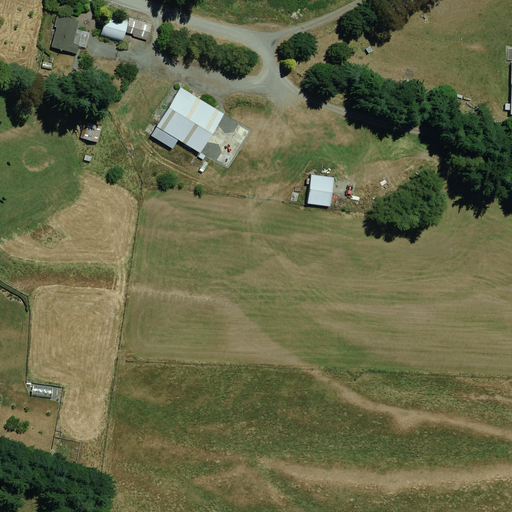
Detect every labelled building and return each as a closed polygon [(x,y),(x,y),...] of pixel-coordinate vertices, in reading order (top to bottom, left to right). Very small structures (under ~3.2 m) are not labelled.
[(129,19),(107,13),(101,35),(122,42),(129,19)] [(57,27),(51,47),(77,54),(80,45),(73,43),(80,20),(58,14),(55,26),(57,27)] [(130,19),(126,33),(133,34),(134,36),(147,40),(152,24),(130,19)] [(173,87),(142,135),(165,149),(170,141),(190,154),(216,114),(173,87)] [(87,119),(82,137),(99,141),(103,124),(87,119)] [(334,178),(311,175),(307,203),(330,206),(334,178)]
